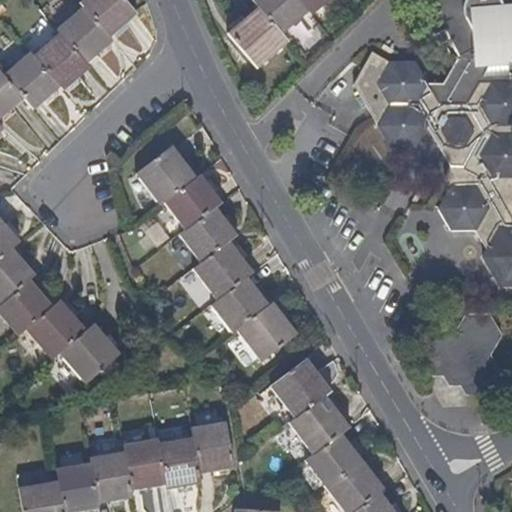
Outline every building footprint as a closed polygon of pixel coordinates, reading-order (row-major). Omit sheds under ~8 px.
[(112,29),(83,0),(80,0),(55,24),(59,28),(89,58),(115,32),(112,29)] [(135,5),(129,0),(83,0),(112,29),(135,5)] [(267,7),(289,35),(313,14),(315,13),(303,0),(259,0),(265,8),(267,7)] [(303,0),(315,13),(313,14),(318,19),(341,0),(303,0)] [(398,65),(380,56),(359,87),(397,150),(423,152),(435,132),(457,167),(451,180),(456,189),(446,212),(458,233),(485,233),(495,251),(489,261),(509,291),(511,291),(511,0),(436,0),(435,12),(436,27),(441,39),(452,36),(465,59),(451,85),(436,86),(422,64),(398,65)] [(265,8),(233,34),(261,69),(295,42),(289,35),(267,7),(265,8)] [(89,58),(59,28),(35,50),(64,81),(67,83),(91,60),(89,58)] [(36,109),(64,81),(35,50),(31,47),(3,75),(26,98),(36,109)] [(3,75),(0,71),(0,123),(1,124),(26,98),(3,75)] [(136,171),(161,203),(164,202),(198,176),(173,143),(136,171)] [(164,202),(186,230),(218,206),(224,202),(202,173),(198,176),(164,202)] [(228,241),(238,234),(218,206),(186,230),(180,235),(201,262),(228,241)] [(0,260),(15,248),(23,241),(0,213),(0,260)] [(192,269),(216,300),(246,277),(253,272),(228,241),(201,262),(192,269)] [(34,278),(39,275),(15,248),(0,260),(0,300),(4,305),(34,278)] [(209,305),(231,334),(237,330),(269,305),(246,277),(216,300),(209,305)] [(0,308),(0,310),(22,336),(30,329),(57,305),(34,278),(4,305),(0,308)] [(30,329),(57,359),(65,352),(91,328),(63,298),(57,305),(30,329)] [(237,330),(262,361),(296,334),(272,302),(269,305),(237,330)] [(499,319),(475,319),(463,337),(441,338),(427,359),(438,380),(450,379),(453,379),(465,379),(470,391),(474,400),(499,399),(511,378),(511,377),(500,359),(511,340),(499,319)] [(92,383),(126,352),(99,321),(91,328),(65,352),(92,383)] [(332,391),(308,359),(271,387),(296,419),(324,397),(332,391)] [(470,391),(465,379),(453,379),(450,379),(457,391),(470,391)] [(290,424),(314,455),(346,431),(350,428),(324,397),(296,419),(290,424)] [(237,467),(228,421),(194,428),(196,438),(203,472),(237,467)] [(307,461),(329,490),(367,460),(346,431),(314,455),(307,461)] [(203,472),(196,438),(161,443),(169,485),(171,491),(206,484),(203,472)] [(161,443),(161,440),(127,445),(128,452),(137,492),(169,485),(161,443)] [(137,492),(128,452),(96,458),(97,462),(105,505),(138,497),(137,492)] [(367,460),(329,490),(345,511),(356,511),(383,492),(388,488),(367,460)] [(105,505),(97,462),(58,470),(61,483),(66,511),(94,511),(106,510),(105,505)] [(66,511),(61,483),(21,491),(25,511),(66,511)] [(399,511),(383,492),(356,511),(399,511)]
